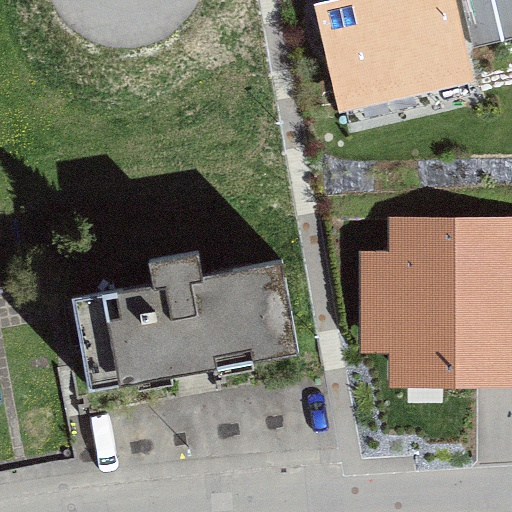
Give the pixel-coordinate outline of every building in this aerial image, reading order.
[(448,0),(369,0),(321,11),(344,114),(468,85),(448,0)] [(511,0),(460,0),(471,43),(511,34),(511,0)] [(511,230),(399,230),(399,369),(511,369),(511,230)] [(168,359),(170,372),(215,364),(213,351),(248,345),(251,358),(297,349),(281,259),(197,274),(196,268),(201,268),(197,250),(148,258),(151,277),(156,276),(157,281),(73,296),(90,387),(135,378),(132,366),(168,359)] [(0,458),(73,445),(61,382),(0,393),(0,458)]
